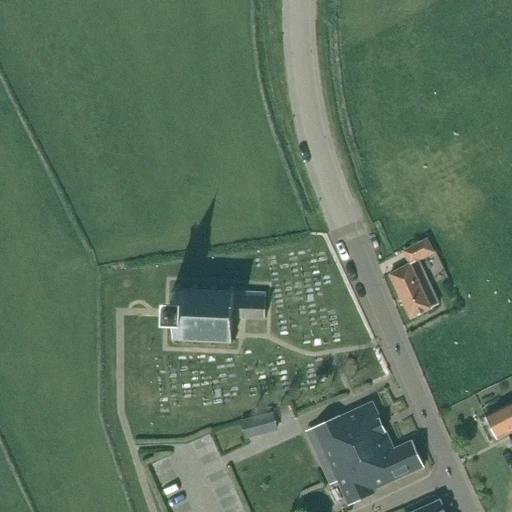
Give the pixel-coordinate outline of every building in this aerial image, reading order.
[(410,264),(389,275),(411,318),(439,304),(417,260),(432,253),(426,240),(403,251),(410,264)] [(170,305),(169,324),(175,324),(175,337),(171,337),(171,340),(174,341),(174,345),(178,345),(178,341),(192,341),(192,346),(196,346),(196,342),(210,342),(210,346),(213,347),(214,342),(228,343),(228,347),(232,347),(232,343),(236,344),(236,340),(232,340),(233,318),(266,320),(267,294),(234,292),(235,288),(231,288),(231,292),(216,291),(216,287),(213,287),(213,291),(199,291),(199,286),(195,286),(195,290),(180,290),(180,286),(177,285),(177,290),(173,289),(173,293),(177,293),(176,306),(170,305)] [(511,402),(503,407),(485,416),(490,425),(488,431),(491,436),(495,437),(497,440),(511,431),(511,402)] [(341,417),(340,416),(314,428),(332,465),(324,468),(332,485),(339,482),(350,506),(376,494),(374,490),(424,467),(412,441),(411,442),(412,443),(395,451),(394,449),(373,403),(341,417)] [(243,423),(247,438),(277,430),(273,415),(271,415),(272,417),(245,424),(244,422),(243,423)] [(444,511),(440,501),(416,511),(444,511)]
